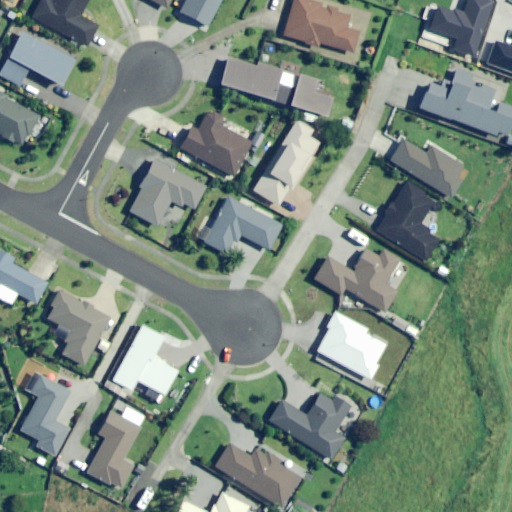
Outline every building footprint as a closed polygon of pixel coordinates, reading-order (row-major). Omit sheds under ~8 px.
[(38,0),(29,16),(84,47),(96,25),(78,15),(85,0),(38,0)] [(168,0),(148,0),(164,8),(168,0)] [(183,0),(176,15),(204,30),(219,0),(183,0)] [(324,5),(323,9),(318,7),(319,4),(306,0),(291,0),(281,36),(316,46),(317,43),(350,53),(357,31),(343,27),(347,16),(334,12),(335,9),(324,5)] [(48,44),(19,29),(0,67),(0,77),(18,86),(26,69),(59,86),(66,70),(70,72),(77,58),(48,44)] [(451,69),(448,78),(440,76),(437,84),(426,80),(416,108),(494,135),(495,132),(506,135),(511,117),(511,107),(492,101),(496,90),(470,81),(472,77),(451,69)] [(5,93),(0,91),(0,137),(20,147),(35,114),(2,98),(5,93)] [(189,127),(188,129),(157,114),(144,140),(175,156),(178,149),(231,176),(249,142),(219,127),(222,121),(205,112),(195,130),(189,127)] [(296,181),(311,157),(309,156),(312,151),(314,152),(319,144),(306,136),(310,129),(295,120),(251,191),(276,206),(293,179),(296,181)] [(459,174),(456,172),(460,165),(428,146),(424,154),(401,140),(388,162),(449,199),(460,181),(456,179),(459,174)] [(155,226),(167,202),(179,209),(181,204),(192,210),(203,187),(151,159),(137,185),(140,187),(127,212),(155,226)] [(433,211),(428,208),(434,199),(405,182),(374,231),(423,261),(436,240),(426,234),(429,229),(424,226),(433,211)] [(224,255),(231,241),(236,244),(240,236),(266,250),(280,226),(271,221),(273,217),(241,200),(238,204),(226,197),(201,243),(224,255)] [(360,228),(343,217),(339,225),(356,235),(360,228)] [(10,259),(0,253),(0,299),(9,304),(14,294),(33,304),(44,282),(8,263),(10,259)] [(42,317),(66,330),(60,340),(66,343),(60,354),(81,366),(108,316),(57,289),(42,317)] [(160,337),(139,325),(109,380),(128,391),(134,380),(161,395),(174,371),(149,357),(160,337)] [(68,391),(33,373),(24,391),(36,397),(19,432),(36,440),(33,447),(53,457),(67,428),(53,421),(68,391)] [(327,400),(316,393),(302,415),(279,401),(266,422),(329,460),(342,438),(332,432),(348,407),(329,395),(327,400)] [(142,418),(123,408),(119,417),(107,412),(96,434),(103,438),(85,474),(118,490),(131,465),(121,460),(142,418)] [(248,457),(227,444),(213,467),(279,508),(298,478),(275,464),(278,459),(265,451),(262,456),(253,450),(248,457)] [(209,504),(205,511),(203,511),(180,501),(174,511),(243,511),(246,507),(219,494),(213,506),(209,504)] [(318,511),(312,508),(297,498),(288,511),(318,511)]
